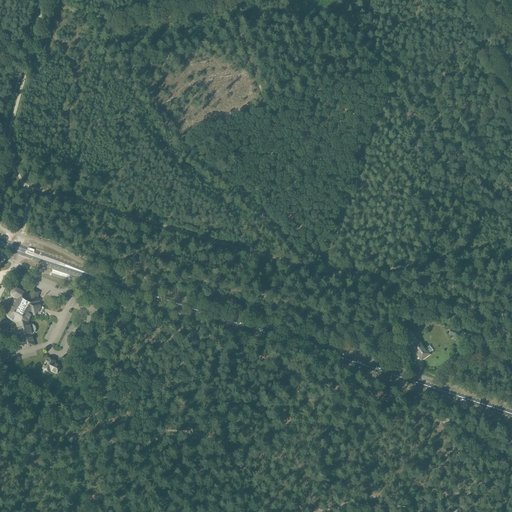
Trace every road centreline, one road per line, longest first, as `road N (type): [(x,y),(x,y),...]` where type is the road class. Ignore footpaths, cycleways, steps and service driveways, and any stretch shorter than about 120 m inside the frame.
road 1 (unknown): [(511,212),(489,213),(439,193),(420,156),(402,72),(392,65),(126,156),(92,179),(1,160)]
road 2 (primary): [(511,415),(0,243)]
road 3 (track): [(70,198),(320,271)]
road 4 (track): [(80,486),(153,483),(174,464),(197,394),(231,329)]
road 5 (track): [(1,160),(43,0)]
road 6 (track): [(236,0),(111,24)]
